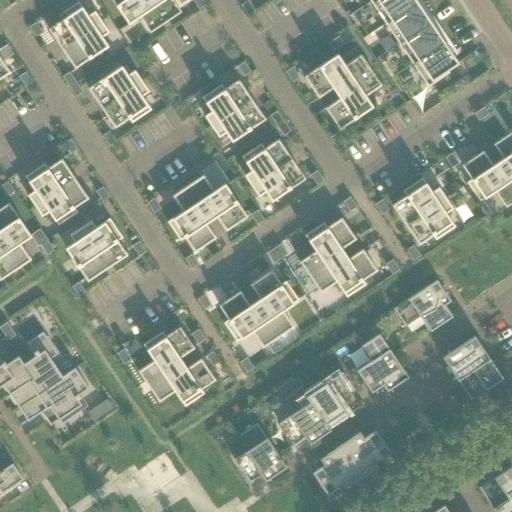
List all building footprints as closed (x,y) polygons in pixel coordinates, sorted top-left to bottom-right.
[(0,0),(0,5),(3,10),(5,9),(10,6),(6,0),(0,0)] [(111,0),(128,24),(131,22),(139,17),(149,10),(142,0),(111,0)] [(142,0),(149,10),(139,17),(140,19),(150,33),(152,31),(180,12),(172,0),(164,0),(160,3),(157,0),(142,0)] [(192,0),(199,10),(200,8),(205,5),(202,0),(192,0)] [(415,0),(377,0),(372,4),(385,24),(417,2),(415,0)] [(248,1),(241,5),(248,16),(254,11),(248,1)] [(62,20),(48,29),(56,41),(61,47),(61,49),(63,48),(67,45),(102,22),(96,13),(95,11),(89,15),(88,16),(83,8),(78,2),(59,15),(62,20)] [(417,2),(385,24),(398,43),(430,22),(417,2)] [(430,22),(398,43),(412,64),(444,42),(430,22)] [(36,23),(29,27),(36,37),(37,36),(42,33),(37,25),(36,23)] [(64,50),(77,69),(110,47),(104,38),(111,33),(104,23),(64,50)] [(338,37),(328,43),(333,50),(343,43),(338,37)] [(444,42),(412,64),(427,86),(448,72),(447,70),(458,63),(457,62),(454,57),(444,42)] [(351,76),(332,88),(336,94),(339,99),(358,86),(365,96),(381,85),(360,55),(351,61),(344,50),(337,54),(351,76)] [(306,75),(304,77),(305,79),(310,86),(316,94),(318,98),(332,88),(351,76),(337,54),(311,71),(306,75)] [(0,78),(2,78),(7,74),(10,72),(8,70),(3,63),(0,58),(0,78)] [(243,62),(237,67),(244,77),(250,72),(243,62)] [(121,66),(88,88),(96,100),(100,107),(101,108),(103,107),(106,105),(141,81),(134,70),(127,75),(121,66)] [(292,67),(285,72),(292,82),(299,78),(292,67)] [(69,72),(62,77),(69,87),(76,82),(69,72)] [(25,73),(18,77),(25,87),(26,87),(32,83),(27,75),(25,73)] [(221,85),(202,98),(211,112),(204,116),(211,127),(246,103),(250,101),(251,100),(250,98),(246,92),(238,80),(224,90),(221,85)] [(103,107),(101,108),(102,109),(107,116),(114,128),(128,118),(132,123),(151,110),(141,96),(148,92),(141,81),(106,105),(103,107)] [(76,82),(69,87),(76,97),(82,92),(76,82)] [(339,99),(325,108),(333,120),(337,127),(339,129),(342,128),(347,124),(372,107),(365,96),(358,86),(339,99)] [(246,103),(211,127),(218,137),(225,133),(232,142),(265,120),(257,108),(252,101),(251,100),(250,101),(246,103)] [(484,107),(474,114),(478,121),(488,114),(484,107)] [(277,111),(270,116),(277,126),(278,125),(283,121),(278,114),(277,111)] [(278,125),(277,126),(283,136),(285,135),(290,131),(284,123),(283,121),(278,125)] [(505,136),(493,144),(503,159),(511,172),(511,131),(511,132),(505,136)] [(109,132),(102,136),(109,146),(116,142),(109,132)] [(336,133),(330,138),(336,148),(343,143),(336,133)] [(70,139),(63,144),(70,154),(77,150),(70,139)] [(261,144),(242,157),(251,171),(244,176),(251,186),(286,163),(290,160),(291,159),(290,158),(286,151),(278,139),(264,149),(261,144)] [(464,164),(462,165),(463,168),(467,173),(471,180),(466,183),(479,202),(482,200),(505,184),(492,165),(483,151),(471,159),(464,164)] [(451,153),(445,158),(452,168),(459,164),(451,153)] [(44,164),(25,177),(34,191),(27,195),(34,206),(69,182),(73,180),(75,179),(74,177),(69,171),(61,159),(47,168),(44,164)] [(286,163),(251,186),(258,197),(265,192),(271,201),(304,179),(297,167),(292,161),(291,159),(290,160),(286,163)] [(505,184),(482,200),(491,214),(504,205),(505,207),(511,202),(511,172),(503,159),(492,165),(505,184)] [(203,175),(172,196),(183,211),(193,205),(206,224),(211,220),(216,217),(203,198),(224,184),(228,181),(215,161),(200,171),(203,175)] [(317,171),(310,175),(317,186),(317,185),(323,181),(317,171)] [(406,196),(392,205),(400,217),(404,224),(405,225),(407,224),(410,222),(445,198),(438,188),(431,192),(422,178),(403,191),(406,196)] [(69,182),(34,206),(41,216),(48,212),(58,226),(77,213),(74,208),(88,199),(80,187),(75,180),(75,179),(73,180),(69,182)] [(7,182),(1,186),(7,196),(14,192),(7,182)] [(224,184),(203,198),(216,217),(225,231),(237,223),(244,218),(246,216),(245,214),(242,209),(224,184)] [(102,187),(96,192),(102,202),(109,197),(102,187)] [(350,197),(343,202),(350,212),(357,207),(350,197)] [(154,198),(147,203),(154,213),(161,209),(154,198)] [(407,224),(405,225),(406,227),(411,233),(418,245),(432,236),(435,240),(455,227),(446,213),(453,209),(449,203),(445,198),(410,222),(407,224)] [(382,200),(375,205),(382,215),(389,210),(382,200)] [(0,208),(0,236),(10,251),(20,244),(31,236),(14,211),(10,206),(8,203),(6,205),(0,208)] [(183,211),(167,222),(180,241),(185,238),(189,244),(192,250),(194,252),(196,251),(197,250),(203,246),(215,238),(206,224),(193,205),(183,211)] [(257,211),(250,215),(257,225),(264,221),(257,211)] [(324,223),(305,236),(315,251),(322,261),(341,249),(355,239),(347,227),(343,220),(341,218),(338,220),(333,223),(327,228),(324,223)] [(91,221),(80,228),(107,268),(108,267),(115,263),(127,255),(117,241),(122,238),(109,219),(95,228),(91,221)] [(74,242),(65,248),(87,282),(99,274),(106,269),(107,268),(80,228),(69,235),(74,242)] [(39,231),(31,236),(38,247),(40,246),(46,241),(47,241),(39,231)] [(0,236),(0,279),(30,260),(20,244),(10,251),(0,236)] [(46,241),(40,246),(47,256),(53,252),(46,241)] [(139,242),(132,246),(139,256),(145,252),(139,242)] [(280,244),(274,249),(280,259),(287,254),(280,244)] [(413,246),(406,251),(413,261),(420,256),(413,246)] [(274,249),(267,253),(274,263),(280,259),(274,249)] [(302,266),(292,272),(308,296),(318,289),(320,293),(336,282),(329,272),(348,259),(345,254),(341,249),(322,261),(315,251),(299,262),(302,266)] [(348,259),(329,272),(336,282),(346,298),(365,285),(362,280),(369,276),(374,272),(376,271),(375,268),(370,261),(362,249),(348,259)] [(191,255),(184,259),(191,269),(198,265),(191,255)] [(392,260),(385,265),(392,275),(399,270),(392,260)] [(262,276),(250,285),(260,299),(272,318),(282,311),(298,300),(285,281),(281,284),(276,278),(273,273),(271,270),(269,272),(262,276)] [(452,317),(444,305),(450,301),(436,280),(394,309),(405,326),(407,325),(406,325),(420,316),(430,331),(452,317)] [(78,282),(72,287),(78,297),(85,292),(78,282)] [(221,304),(219,306),(220,308),(224,313),(228,320),(223,323),(236,342),(252,331),(262,325),(249,306),(240,291),(228,300),(221,304)] [(204,295),(197,300),(204,310),(211,305),(204,295)] [(254,302),(249,306),(262,325),(252,331),(262,347),(266,345),(273,355),(296,339),(289,329),(293,326),(282,311),(272,318),(260,299),(254,302)] [(6,323),(0,327),(0,329),(7,340),(15,335),(6,323)] [(377,324),(373,326),(379,335),(382,332),(377,324)] [(373,326),(370,328),(376,336),(379,335),(373,326)] [(162,332),(143,345),(154,360),(160,371),(179,358),(194,348),(186,336),(181,330),(179,327),(177,329),(172,332),(165,337),(162,332)] [(198,330),(191,334),(198,344),(204,340),(198,330)] [(23,364),(22,365),(32,379),(9,395),(18,408),(63,378),(62,377),(50,359),(57,354),(43,332),(27,343),(35,356),(23,364)] [(362,347),(363,347),(372,361),(356,371),(371,393),(382,385),(387,392),(407,378),(379,335),(376,336),(361,346),(362,347)] [(474,337),(442,358),(471,401),(503,379),(474,337)] [(124,349),(117,354),(124,364),(130,359),(124,349)] [(213,352),(206,356),(213,366),(219,362),(213,352)] [(32,379),(22,365),(23,364),(18,357),(6,365),(4,361),(2,362),(0,358),(0,386),(2,385),(9,395),(32,379)] [(154,360),(138,371),(148,386),(158,402),(174,391),(167,381),(186,368),(183,363),(179,358),(160,371),(154,360)] [(246,358),(240,363),(247,373),(253,368),(246,358)] [(186,368),(167,381),(174,391),(184,406),(185,407),(204,394),(200,389),(207,385),(212,381),(215,380),(213,377),(209,371),(201,359),(186,368)] [(63,378),(18,408),(27,422),(41,413),(50,426),(66,415),(68,418),(82,409),(82,408),(80,406),(84,403),(79,395),(88,388),(75,368),(62,377),(63,378)] [(353,397),(338,375),(322,385),(320,381),(304,391),(326,424),(345,411),(341,405),(353,397)] [(298,377),(295,379),(300,387),(301,387),(303,385),(298,377)] [(295,379),(291,381),(297,390),(300,387),(295,379)] [(304,391),(301,387),(300,387),(297,390),(284,398),(285,400),(285,399),(294,413),(279,423),(293,445),(305,438),(309,444),(330,430),(327,426),(326,424),(304,391)] [(106,400),(97,406),(103,416),(113,409),(106,400)] [(256,423),(251,416),(248,418),(253,426),(256,423)] [(250,449),(234,460),(249,482),(260,475),(263,478),(265,481),(286,467),(256,423),(253,426),(239,435),(240,436),(241,436),(250,449)] [(390,453),(376,431),(364,439),(360,433),(340,446),(360,476),(361,478),(364,476),(365,476),(378,467),(375,463),(390,453)] [(360,476),(340,446),(319,460),(324,466),(312,473),(327,496),(342,486),(345,489),(358,480),(361,479),(361,478),(360,476)] [(0,492),(1,495),(23,480),(12,464),(0,472),(0,492)] [(511,511),(511,468),(511,467),(479,488),(494,511),(511,511)] [(364,476),(361,478),(365,484),(367,486),(370,484),(365,476),(364,476)] [(361,478),(361,479),(358,480),(363,488),(367,486),(365,484),(361,478)]
